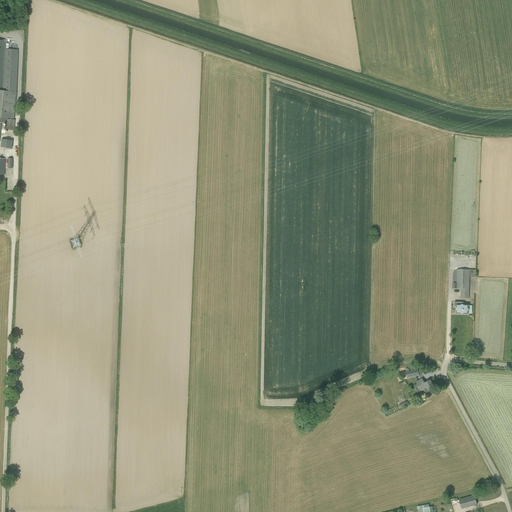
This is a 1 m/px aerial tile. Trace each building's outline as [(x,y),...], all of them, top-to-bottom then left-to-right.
[(0,132),(0,129),(1,123),(5,123),(5,130),(13,131),(15,120),(7,119),(7,118),(13,119),(16,93),(18,50),(6,50),(6,41),(0,40),(0,87),(2,87),(2,90),(0,90),(0,132)] [(13,140),(2,139),(1,147),(12,149),(13,140)] [(452,273),(452,288),(457,289),(461,289),(461,298),(469,299),(469,277),(475,277),(476,270),(457,269),(452,273)] [(457,307),(456,314),(468,314),(468,305),(463,305),(463,302),(454,302),(454,307),(457,307)] [(417,370),(406,372),(407,378),(419,376),(417,370)] [(416,383),(416,384),(413,386),(417,393),(423,389),(426,393),(430,391),(429,390),(434,387),(430,380),(425,384),(422,379),(416,383)] [(475,496),(459,500),(461,509),(477,504),(475,496)]
